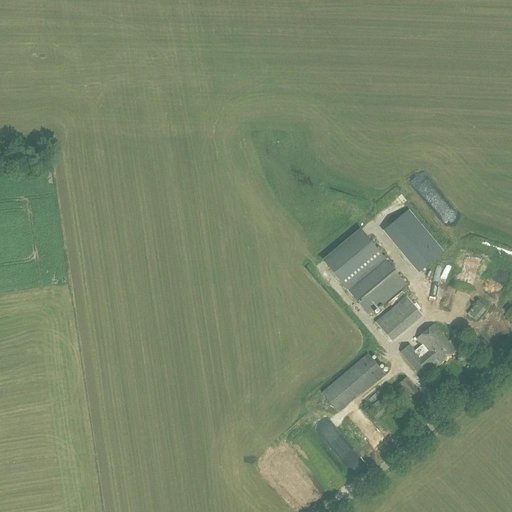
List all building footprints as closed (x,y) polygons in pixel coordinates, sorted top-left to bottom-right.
[(382,230),(418,272),(443,251),(408,209),(382,230)] [(366,236),(329,267),(368,315),(377,307),(405,283),(366,236)] [(376,323),(390,340),(421,314),(407,297),(399,304),(376,323)] [(460,307),(476,321),(487,308),(478,301),(474,305),(467,299),(460,307)] [(400,352),(420,376),(429,368),(427,366),(434,360),(439,365),(456,351),(433,324),(416,338),(422,345),(414,351),(409,344),(400,352)] [(322,393),(338,412),(384,373),(368,354),(322,393)] [(405,401),(412,409),(424,399),(406,378),(391,390),(403,404),(405,401)] [(367,410),(375,419),(390,406),(382,397),(367,410)] [(393,461),(384,467),(388,473),(397,467),(393,461)]
